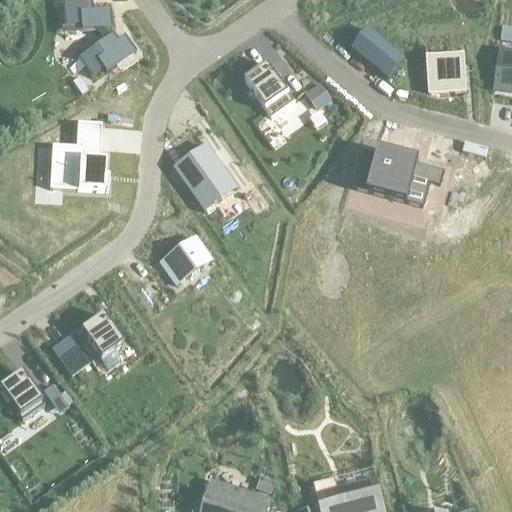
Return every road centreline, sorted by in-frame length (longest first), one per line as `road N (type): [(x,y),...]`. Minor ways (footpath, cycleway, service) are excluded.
road 1 (residential): [(200,63),(177,82),(156,121),(140,211),(106,259),(0,329)]
road 2 (residential): [(275,13),(361,89),(398,110),(511,139)]
